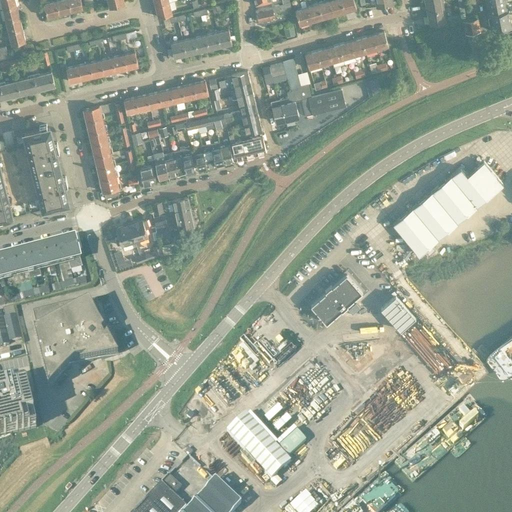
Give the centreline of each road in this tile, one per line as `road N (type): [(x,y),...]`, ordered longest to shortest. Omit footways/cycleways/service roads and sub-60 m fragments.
road 1 (tertiary): [(183,373),(332,207),(402,153),(511,105)]
road 2 (residential): [(251,57),(272,149),(262,164),(91,218)]
road 3 (unknown): [(311,337),(216,424),(271,494)]
road 4 (unknown): [(407,339),(437,376),(433,385),(350,464),(307,463)]
road 5 (tertiary): [(60,511),(183,373)]
road 6 (residential): [(183,373),(118,300),(91,218)]
road 7 (residential): [(251,57),(413,15),(410,0)]
road 8 (residential): [(145,9),(37,35),(29,0)]
